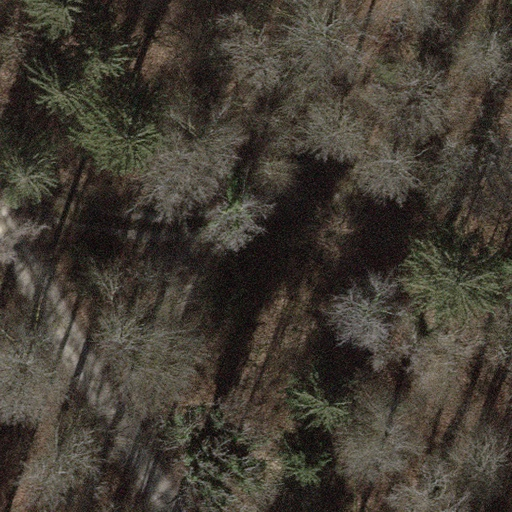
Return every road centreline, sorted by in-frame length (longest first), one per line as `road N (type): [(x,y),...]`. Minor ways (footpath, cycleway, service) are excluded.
road 1 (track): [(511,165),(23,243)]
road 2 (track): [(168,511),(0,207)]
